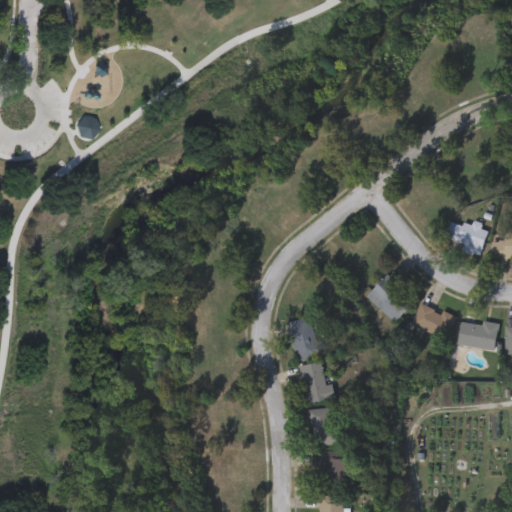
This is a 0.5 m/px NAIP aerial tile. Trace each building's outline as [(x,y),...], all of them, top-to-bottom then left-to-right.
[(83,114),(95,117),(98,128),(90,137),(78,135),(75,123),(83,114)] [(480,252),(442,242),(449,217),(486,227),(480,252)] [(511,258),(489,258),(489,239),(502,239),(502,231),(511,231),(511,258)] [(368,298),(388,272),(418,296),(398,322),(368,298)] [(455,319),(443,340),(412,322),(424,301),(455,319)] [(318,341),(328,339),(331,352),(299,359),(290,322),(312,316),(318,341)] [(481,320),(498,323),(494,349),(456,343),(460,320),(480,324),(481,320)] [(310,403),(302,365),(323,361),(330,399),(310,403)] [(311,408),(331,408),(332,427),(342,427),(343,443),(312,445),(311,408)] [(355,451),(355,488),(314,488),(314,451),(355,451)] [(345,494),(345,511),(320,511),(320,495),(345,494)]
